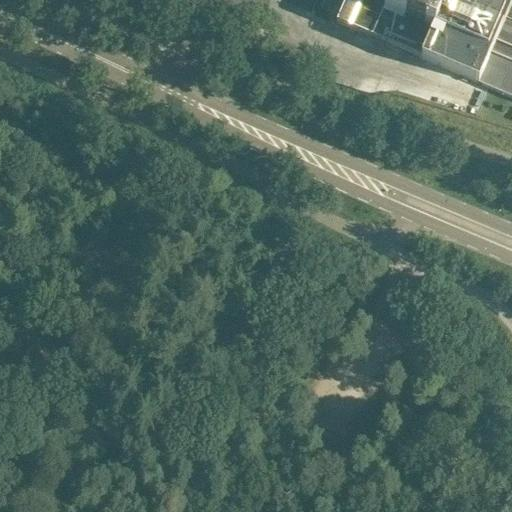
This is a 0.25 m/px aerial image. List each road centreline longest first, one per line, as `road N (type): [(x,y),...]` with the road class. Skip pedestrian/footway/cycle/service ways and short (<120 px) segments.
road 1 (unclassified): [(511,162),(275,87),(57,0)]
road 2 (unclassified): [(0,51),(236,164),(357,234)]
road 3 (primary): [(338,171),(0,11)]
road 4 (track): [(0,491),(142,157)]
road 5 (primary): [(511,230),(397,183),(338,171)]
road 6 (unclassified): [(357,234),(482,294),(511,321)]
road 7 (track): [(404,256),(344,418)]
road 8 (primary): [(338,171),(443,228)]
